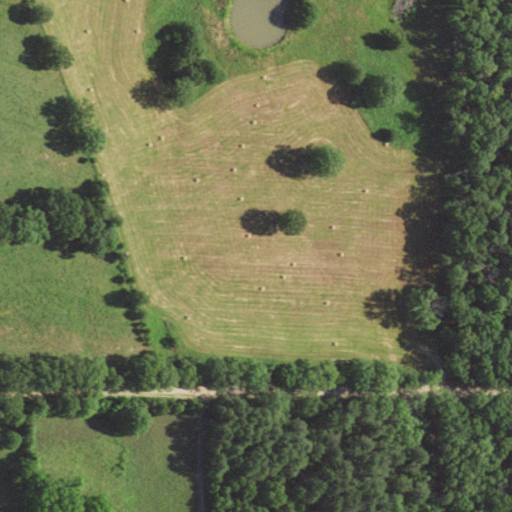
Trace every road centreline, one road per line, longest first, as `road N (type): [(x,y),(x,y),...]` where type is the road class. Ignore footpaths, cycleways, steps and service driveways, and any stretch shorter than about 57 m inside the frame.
road 1 (residential): [(0,388),(511,388)]
road 2 (track): [(172,389),(65,44),(42,0)]
road 3 (residential): [(202,511),(200,390)]
